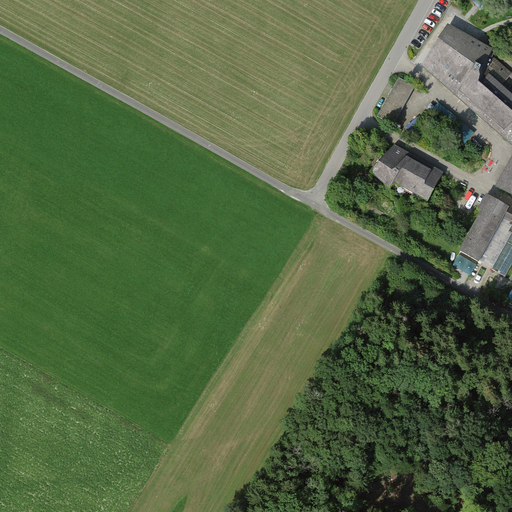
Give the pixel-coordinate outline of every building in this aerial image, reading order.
[(497,52),(452,26),(426,66),(511,143),(511,161),(498,186),(511,194),(511,90),(505,84),(511,75),(511,74),(495,58),(497,52)] [(413,92),(401,85),(384,113),(396,120),(413,92)] [(408,155),(393,147),(374,175),(394,191),(397,185),(431,203),(446,174),(436,169),(435,172),(407,157),(408,155)] [(511,208),(492,198),(463,252),(481,262),(505,219),(511,222),(511,208)] [(511,239),(494,272),(511,281),(511,239)]
